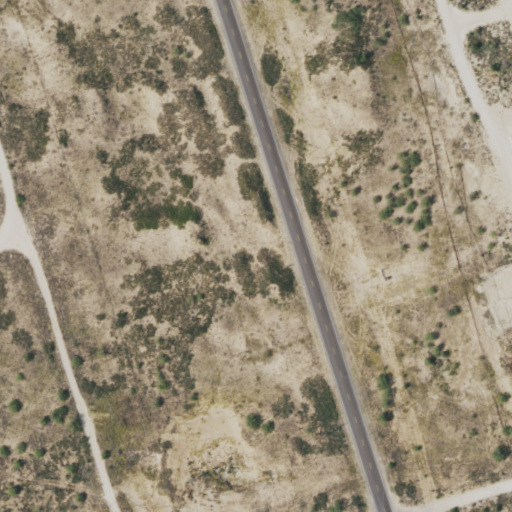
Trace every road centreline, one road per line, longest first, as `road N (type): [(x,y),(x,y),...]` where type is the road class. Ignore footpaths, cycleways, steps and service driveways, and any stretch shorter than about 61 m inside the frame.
road 1 (secondary): [(225,0),(390,511)]
road 2 (track): [(0,154),(6,181),(51,251),(56,327),(120,511)]
road 3 (track): [(441,0),(497,186),(511,205)]
